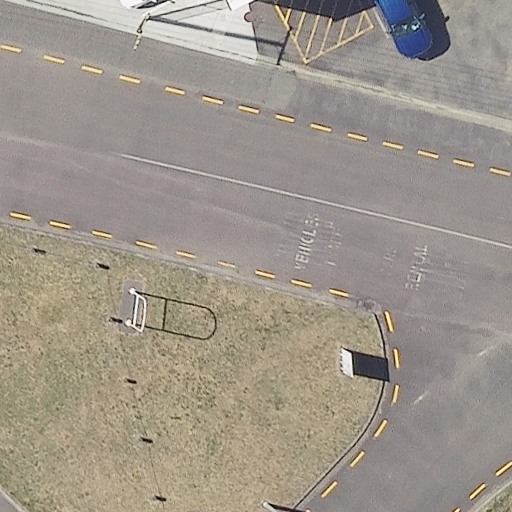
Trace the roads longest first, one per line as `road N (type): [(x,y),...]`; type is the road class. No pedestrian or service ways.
road 1 (tertiary): [(0,124),(511,254)]
road 2 (unclassified): [(511,382),(381,511)]
